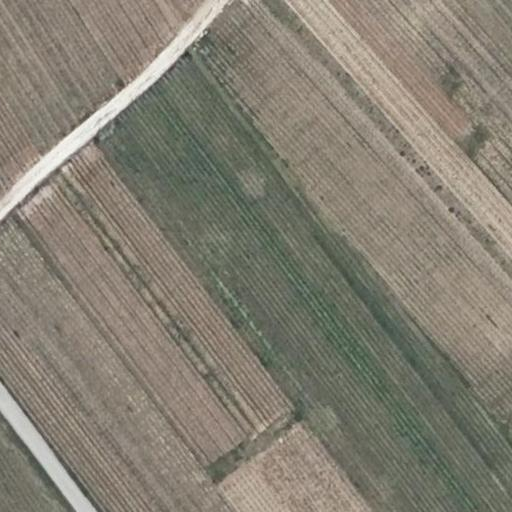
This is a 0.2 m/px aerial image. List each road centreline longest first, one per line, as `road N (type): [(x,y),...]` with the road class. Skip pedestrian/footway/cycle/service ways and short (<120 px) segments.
road 1 (track): [(218,0),(154,72),(0,212)]
road 2 (unclassified): [(0,396),(86,511)]
